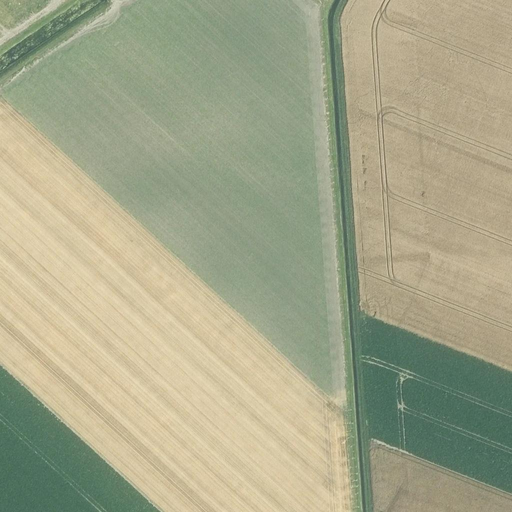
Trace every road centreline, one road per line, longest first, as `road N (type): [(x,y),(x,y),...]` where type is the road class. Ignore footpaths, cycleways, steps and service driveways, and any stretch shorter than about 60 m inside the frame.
road 1 (track): [(329,0),(323,9),(356,511)]
road 2 (track): [(0,80),(114,0)]
